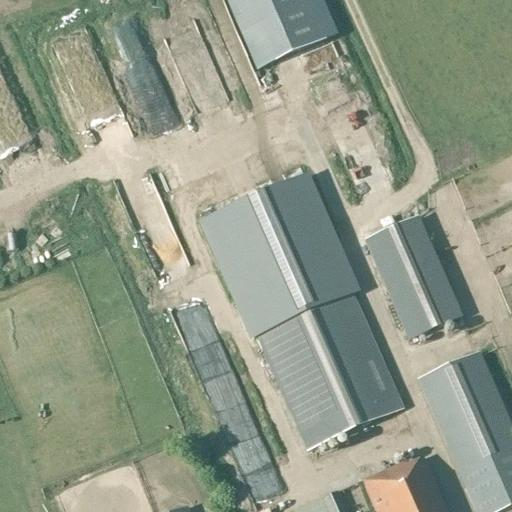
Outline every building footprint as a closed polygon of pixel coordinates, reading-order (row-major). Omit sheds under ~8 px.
[(225,0),(257,73),(336,39),(319,0),(225,0)] [(164,86),(143,19),(123,25),(144,92),(164,86)] [(193,77),(181,82),(192,110),(235,93),(208,26),(177,38),(193,77)] [(73,53),(86,83),(99,78),(112,109),(129,102),(107,49),(99,53),(95,43),(73,53)] [(390,141),(367,147),(377,186),(400,180),(390,141)] [(304,180),(202,225),(253,341),(257,339),(308,453),(401,412),(373,348),(351,298),(355,296),(304,180)] [(85,193),(57,200),(55,189),(43,191),(48,210),(63,207),(69,233),(93,228),(85,193)] [(462,320),(419,221),(364,245),(408,344),(462,320)] [(38,246),(53,240),(48,227),(33,232),(38,246)] [(275,479),(211,295),(188,304),(252,487),(275,479)] [(504,511),(511,509),(511,436),(477,357),(418,382),(475,511),(504,511)] [(444,511),(423,461),(406,468),(405,465),(363,484),(375,511),(444,511)] [(343,511),(336,496),(320,503),(323,511),(343,511)]
